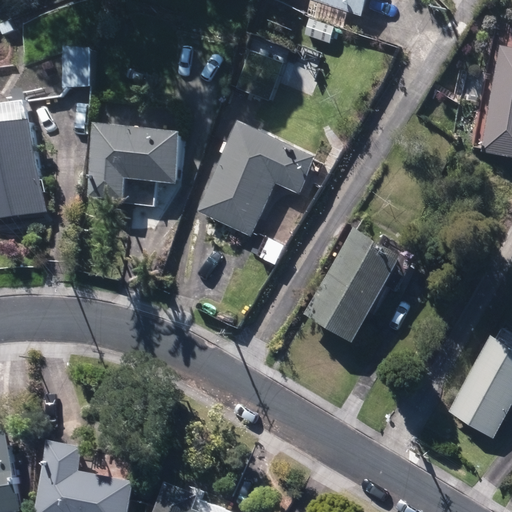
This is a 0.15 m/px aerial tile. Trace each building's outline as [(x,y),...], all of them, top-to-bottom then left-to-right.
[(309,19),(343,31),(349,14),(362,19),(368,0),(304,0),(314,3),(309,19)] [(289,56),(256,43),(236,92),(270,105),(289,56)] [(482,153),(511,158),(511,51),(502,49),(482,153)] [(70,51),(70,90),(93,90),(93,51),(70,51)] [(51,59),(54,68),(64,66),(61,56),(51,59)] [(33,123),(0,127),(0,221),(48,213),(33,123)] [(201,214),(254,239),(278,185),(300,195),(316,159),(270,139),(274,132),(260,126),(257,132),(241,125),(201,214)] [(91,202),(127,205),(129,184),(180,188),(184,135),(97,127),(91,202)] [(307,317),(355,344),(386,288),(397,295),(418,258),(397,246),(393,253),(354,231),(307,317)] [(511,351),(493,341),(451,415),(495,440),(511,411),(511,351)] [(0,435),(0,511),(21,511),(10,434),(0,435)] [(37,511),(130,511),(135,484),(80,473),(84,451),(51,445),(37,511)] [(194,511),(200,497),(168,485),(156,511),(194,511)]
